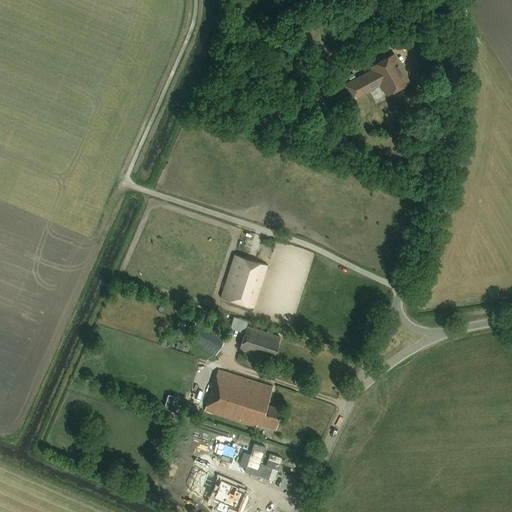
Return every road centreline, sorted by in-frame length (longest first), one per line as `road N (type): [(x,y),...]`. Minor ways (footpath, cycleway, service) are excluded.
road 1 (unclassified): [(399,291),(451,143),(449,0)]
road 2 (unknown): [(351,397),(236,363),(237,329)]
road 3 (unclassified): [(295,511),(351,397)]
